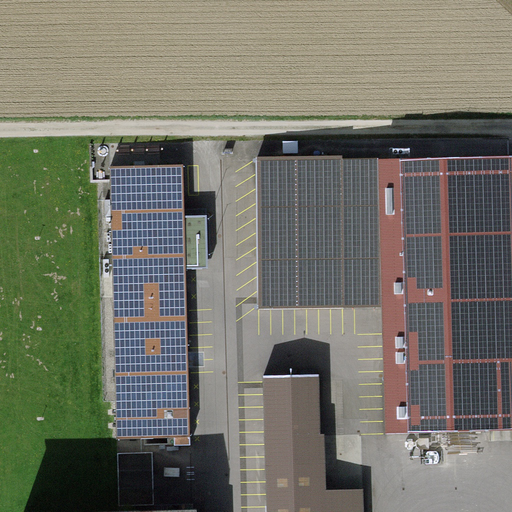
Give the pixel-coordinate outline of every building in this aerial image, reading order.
[(511,150),(378,153),(381,302),(385,433),(489,431),(489,425),(511,424),(511,150)] [(381,302),(378,153),(342,154),(342,151),(254,153),(258,307),(344,305),(344,303),(381,302)] [(112,277),(116,438),(173,437),(173,446),(190,446),(186,267),(210,266),(209,205),(184,206),(183,160),(110,162),(110,198),(105,198),(105,215),(111,215),(112,258),(103,258),(104,277),(112,277)] [(319,370),(263,371),(266,511),(363,511),(363,485),(326,486),(325,429),(320,430),(319,370)] [(117,451),(118,501),(154,500),(152,450),(117,451)] [(118,501),(18,503),(18,511),(223,511),(224,508),(197,508),(197,498),(154,500),(118,501)]
